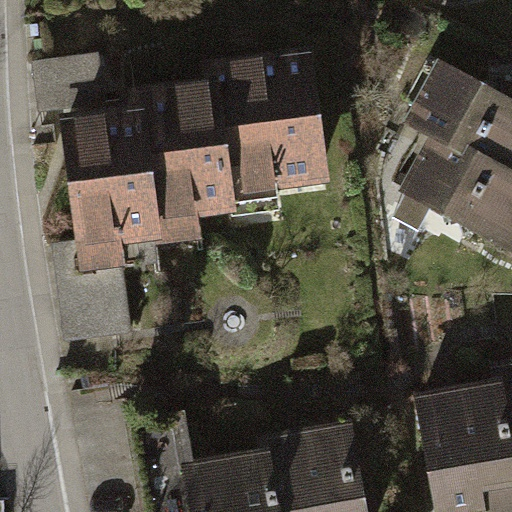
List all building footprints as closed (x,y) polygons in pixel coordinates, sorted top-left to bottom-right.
[(130,115),(96,118),(89,61),(27,69),(35,126),(51,124),(66,250),(46,253),(57,348),(121,341),(111,258),(191,249),(189,227),(217,224),(215,204),(317,192),(301,59),(199,71),(201,88),(128,97),(130,115)] [(511,118),(427,74),(396,134),(419,146),(511,193),(511,118)] [(511,193),(419,146),(387,207),(511,271),(511,193)] [(511,368),(485,373),(488,387),(511,504),(511,503),(511,368)] [(511,511),(511,504),(488,387),(398,404),(418,511),(511,511)] [(257,439),(259,449),(270,511),(355,511),(339,424),(257,439)] [(270,511),(259,449),(168,466),(162,432),(131,438),(144,511),(270,511)]
